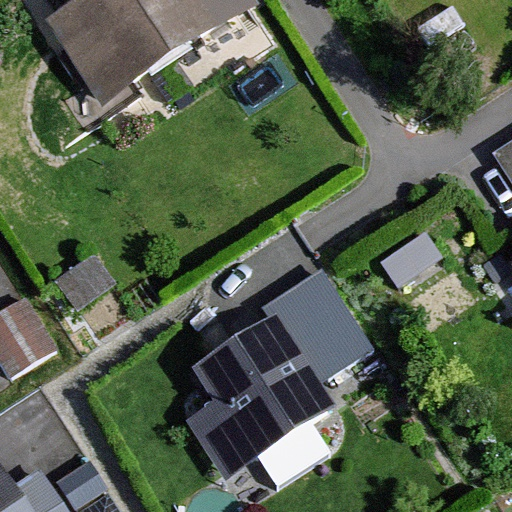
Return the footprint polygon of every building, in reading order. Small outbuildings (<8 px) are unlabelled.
[(101,121),(224,44),(195,0),(103,0),(47,36),(101,121)] [(511,203),(511,142),(484,159),(511,203)] [(0,318),(0,387),(2,391),(50,357),(15,308),(0,318)] [(191,383),(211,417),(190,429),(225,489),(338,422),(282,329),(191,383)] [(0,485),(0,511),(43,511),(16,474),(0,485)]
